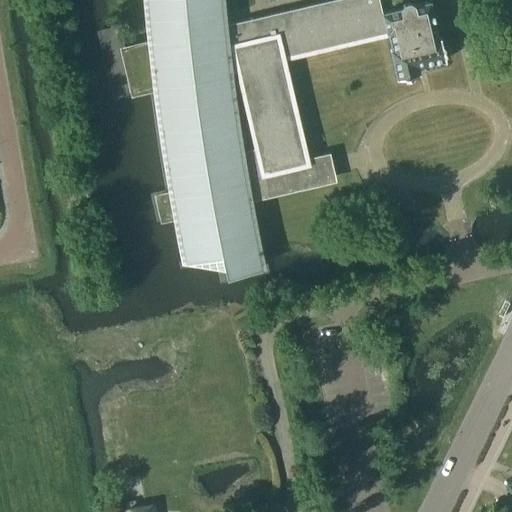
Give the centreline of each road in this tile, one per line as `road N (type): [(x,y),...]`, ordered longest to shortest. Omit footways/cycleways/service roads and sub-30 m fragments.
road 1 (tertiary): [(435,511),(511,354)]
road 2 (residential): [(0,97),(20,215),(19,232),(0,252)]
